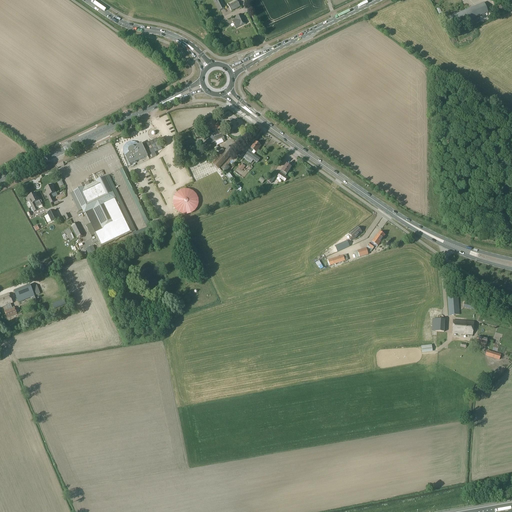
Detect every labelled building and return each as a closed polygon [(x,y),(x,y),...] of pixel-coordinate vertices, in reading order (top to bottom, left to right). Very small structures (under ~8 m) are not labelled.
[(212,0),(219,11),(225,8),(221,0),(212,0)] [(240,7),(237,1),(228,5),(231,12),(240,7)] [(461,13),(461,12),(451,16),(455,26),(488,13),(484,4),(461,13)] [(243,17),(241,14),(234,18),(235,20),(232,21),(235,28),(246,24),(243,19),(244,19),(243,17)] [(209,119),(202,122),(208,133),(210,132),(215,142),(221,139),(222,140),(224,139),(224,138),(220,129),(217,124),(215,125),(211,118),(209,119)] [(125,156),(123,158),(127,166),(147,156),(141,142),(139,144),(135,142),(130,141),(126,144),(123,147),(123,152),(125,156)] [(253,150),(256,152),(260,146),(255,142),(250,148),(249,151),(243,158),(251,163),(253,160),(257,163),(260,159),(252,153),(253,150)] [(220,156),(225,161),(234,152),(228,146),(224,151),(221,148),(217,153),(220,156)] [(158,147),(152,150),(154,156),(161,153),(158,147)] [(218,169),(225,161),(220,156),(212,164),(218,169)] [(287,178),(285,176),(291,167),(286,164),(282,171),(280,173),(277,177),(285,182),(287,178)] [(278,174),(274,171),(267,181),(271,184),(278,174)] [(80,204),(84,214),(84,213),(101,248),(132,232),(105,177),(95,182),(96,183),(92,184),(90,181),(88,182),(87,183),(88,186),(84,188),(83,187),(70,194),(76,206),(80,204)] [(55,192),(52,185),(45,189),(47,192),(46,192),(50,201),(54,200),(52,196),(52,195),(54,197),(58,195),(56,192),(55,192)] [(193,191),(189,190),(184,189),(180,190),(177,193),(174,197),(173,201),(173,205),(175,209),(178,212),(182,214),(187,215),(191,214),(195,211),(197,207),(198,203),(198,199),(196,195),(193,191)] [(42,205),(38,197),(37,197),(35,193),(26,198),(28,201),(29,201),(34,211),(37,210),(36,208),(42,205)] [(54,211),(48,214),(52,221),(58,218),(54,211)] [(72,226),(77,238),(84,234),(78,223),(76,223),(73,224),(72,226)] [(351,237),(349,239),(351,241),(353,239),(354,240),(362,232),(357,227),(349,235),(351,237)] [(370,242),(367,247),(371,252),(375,246),(376,247),(377,246),(385,235),(379,232),(377,235),(377,234),(372,242),(371,243),(370,242)] [(349,247),(347,241),(335,246),(337,252),(349,247)] [(366,248),(363,249),(354,252),(356,258),(359,257),(359,258),(368,255),(366,248)] [(329,266),(348,260),(346,255),(341,256),(327,261),(329,266)] [(14,291),(18,302),(34,296),(30,284),(14,291)] [(12,303),(8,294),(0,297),(0,304),(1,307),(12,303)] [(458,296),(447,297),(449,316),(460,315),(458,296)] [(54,309),(66,304),(64,299),(52,304),(54,309)] [(465,301),(463,308),(474,310),(476,304),(465,301)] [(4,310),(7,318),(17,314),(14,307),(4,310)] [(445,320),(432,319),(432,331),(444,332),(445,320)] [(453,320),(452,333),(467,334),(467,336),(472,337),(472,335),(473,335),(474,322),(453,320)] [(478,336),(476,342),(486,345),(488,338),(478,336)] [(487,350),(485,355),(499,360),(501,355),(487,350)]
